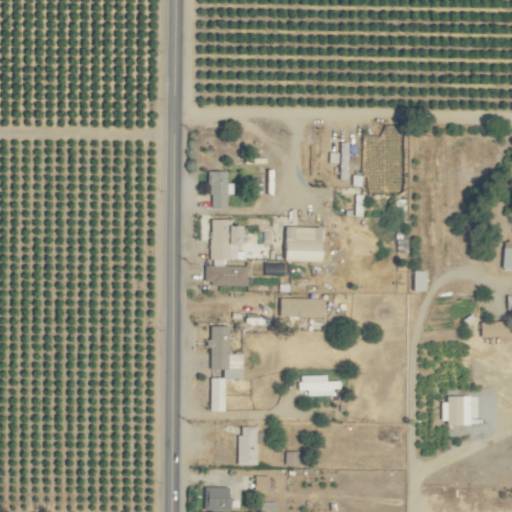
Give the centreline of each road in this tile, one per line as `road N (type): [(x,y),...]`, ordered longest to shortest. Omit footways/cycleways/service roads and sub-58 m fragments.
road 1 (residential): [(511,116),(180,116),(144,128),(0,126)]
road 2 (secondary): [(176,511),(180,0)]
